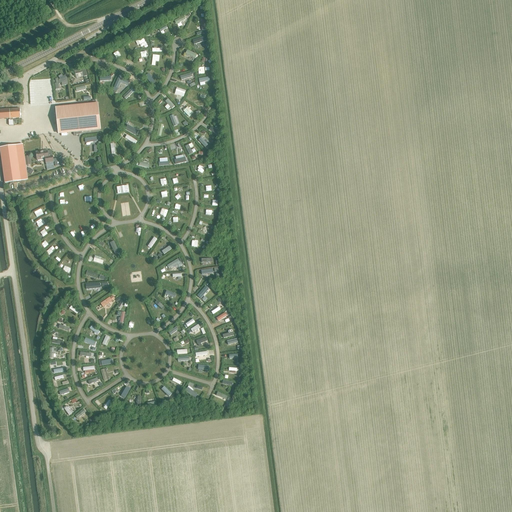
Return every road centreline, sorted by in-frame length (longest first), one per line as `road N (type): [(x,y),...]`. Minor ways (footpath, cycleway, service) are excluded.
road 1 (track): [(0,181),(40,448)]
road 2 (tertiary): [(0,75),(149,0)]
